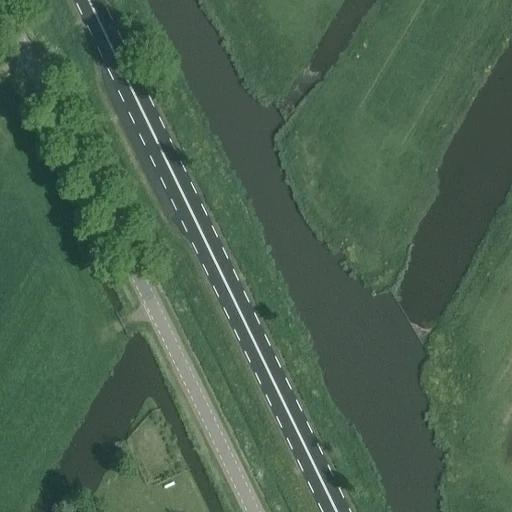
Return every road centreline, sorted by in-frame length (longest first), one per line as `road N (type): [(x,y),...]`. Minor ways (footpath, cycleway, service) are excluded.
road 1 (unclassified): [(258,511),(6,0)]
road 2 (primary): [(337,511),(88,0)]
